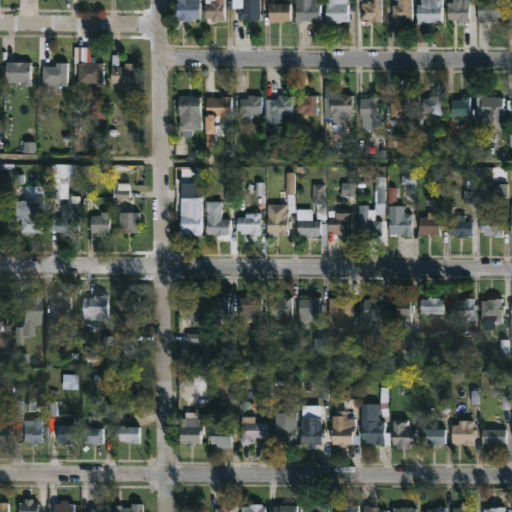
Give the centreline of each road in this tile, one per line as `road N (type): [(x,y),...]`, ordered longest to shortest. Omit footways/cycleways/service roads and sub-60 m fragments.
road 1 (residential): [(158,0),(167,511)]
road 2 (residential): [(511,268),(0,262)]
road 3 (residential): [(511,479),(0,474)]
road 4 (residential): [(511,62),(157,57)]
road 5 (residential): [(159,24),(0,22)]
